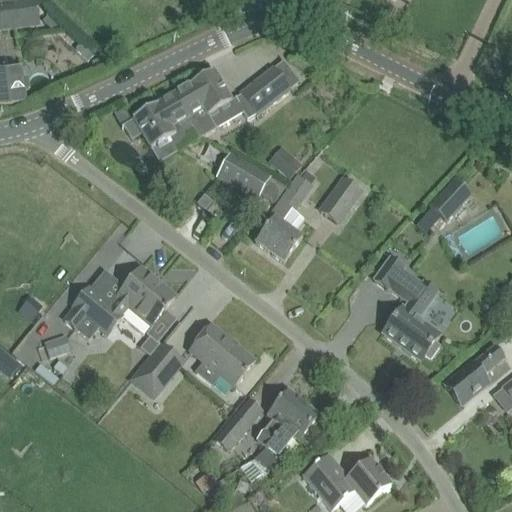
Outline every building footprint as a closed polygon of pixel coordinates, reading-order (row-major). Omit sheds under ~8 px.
[(12,5),(0,6),(0,32),(16,31),(12,5)] [(6,70),(0,71),(0,107),(11,106),(6,70)] [(241,99),(235,103),(243,116),(247,124),(257,119),(291,92),(274,70),(240,97),(241,99)] [(183,116),(206,138),(217,132),(208,118),(232,104),(213,73),(189,88),(171,99),(183,116)] [(186,150),(206,138),(183,116),(171,99),(157,107),(133,121),(133,122),(131,124),(121,130),(122,131),(124,130),(132,143),(142,137),(151,152),(178,136),(186,150)] [(124,110),(113,116),(121,130),(131,124),(124,110)] [(282,150),(269,164),(289,182),(302,168),(282,150)] [(220,173),(261,196),(271,179),(230,155),(220,173)] [(447,223),(473,196),(457,181),(431,208),(447,223)] [(361,195),(344,182),(320,215),(337,227),(361,195)] [(255,245),(284,266),(302,240),(295,235),(304,221),(292,213),(302,199),(290,191),(271,217),(274,220),(255,245)] [(374,284),(385,292),(388,294),(389,292),(408,306),(404,312),(402,311),(383,337),(420,365),(425,358),(431,362),(440,349),(435,345),(440,338),(418,322),(437,295),(424,285),(422,287),(403,273),(404,271),(390,261),(374,284)] [(164,317),(165,316),(166,315),(164,313),(175,300),(141,272),(125,292),(105,275),(90,293),(89,291),(73,310),(75,311),(65,324),(75,333),(75,332),(89,343),(99,331),(107,338),(122,320),(143,338),(151,328),(152,328),(162,316),(164,317)] [(27,303),(17,314),(30,325),(40,314),(27,303)] [(211,330),(191,355),(204,365),(196,375),(213,389),(221,380),(233,390),(243,379),(244,380),(246,378),(244,377),(254,366),(211,330)] [(61,340),(44,346),(49,362),(67,356),(61,340)] [(161,349),(148,364),(132,384),(153,401),(170,382),(182,366),(161,349)] [(495,349),(461,376),(445,389),(461,409),(488,388),(482,380),(505,361),(495,349)] [(16,362),(3,378),(9,383),(22,367),(16,362)] [(511,383),(502,392),(511,404),(511,383)] [(257,443),(267,452),(266,453),(267,452),(304,407),(288,394),(266,419),(272,424),(257,443)] [(248,402),(213,444),(229,456),(263,414),(248,402)] [(299,446),(320,420),(304,407),(267,452),(250,465),(264,477),(293,441),(299,446)] [(366,509),(376,501),(391,488),(370,462),(348,480),(330,458),(303,480),(321,502),(324,500),(333,511),(334,511),(354,496),(366,509)] [(218,485),(202,496),(215,506),(227,499),(222,491),(218,485)]
